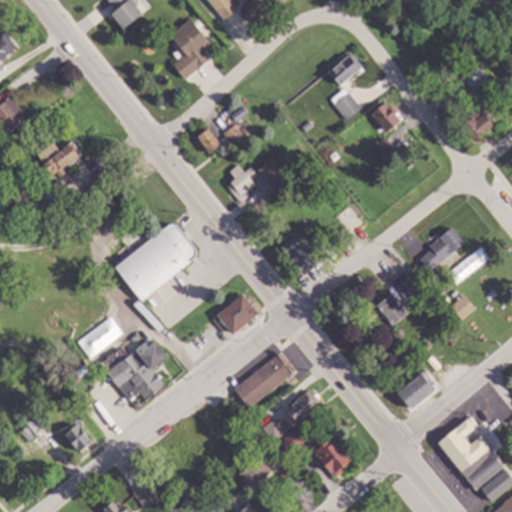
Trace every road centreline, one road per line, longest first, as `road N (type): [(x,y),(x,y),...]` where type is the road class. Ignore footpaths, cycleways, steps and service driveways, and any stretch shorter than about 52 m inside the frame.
road 1 (residential): [(511,138),(35,511)]
road 2 (tertiary): [(396,449),(34,0)]
road 3 (residential): [(511,229),(354,29),(331,15)]
road 4 (residential): [(152,146),(290,29),(331,15)]
road 5 (residential): [(511,349),(396,449)]
